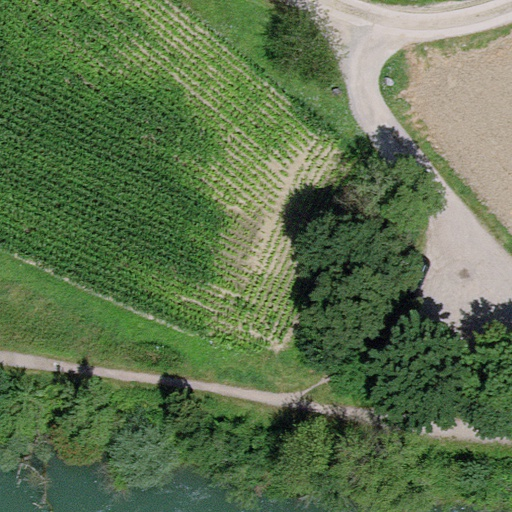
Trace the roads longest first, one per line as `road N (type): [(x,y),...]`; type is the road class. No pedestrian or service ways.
road 1 (track): [(0,357),(453,430),(511,429)]
road 2 (track): [(511,285),(388,147),(355,89),(348,58),(365,19)]
road 3 (track): [(511,7),(429,26),(365,19)]
